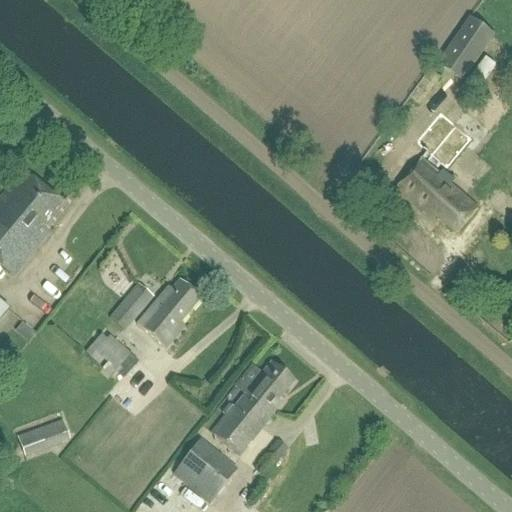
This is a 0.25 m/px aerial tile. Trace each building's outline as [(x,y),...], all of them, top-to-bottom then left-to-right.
[(493,37),(470,21),(437,67),(461,84),(493,37)] [(507,91),(511,81),(511,77),(503,72),(496,85),(507,91)] [(453,125),(440,113),(428,126),(413,114),(399,131),(426,154),(396,189),(397,190),(423,212),(427,208),(457,234),(478,210),(450,185),(456,178),(447,170),(466,148),(473,154),(480,147),(478,146),(488,135),(463,113),(453,125)] [(60,208),(25,180),(8,202),(3,198),(0,201),(0,271),(13,281),(48,237),(41,232),(60,208)] [(151,300),(136,287),(107,320),(122,333),(151,300)] [(202,304),(181,287),(174,295),(171,293),(151,316),(153,318),(139,335),(167,358),(186,335),(180,330),(202,304)] [(0,322),(8,313),(0,306),(0,322)] [(125,382),(140,365),(107,336),(92,352),(125,382)] [(295,385),(272,367),(248,398),(244,398),(212,440),(242,462),(283,408),(279,405),(295,385)] [(68,442),(60,422),(15,439),(23,459),(68,442)] [(235,473),(199,442),(170,477),(207,507),(235,473)] [(286,452),(275,443),(248,477),(259,486),(286,452)] [(162,511),(171,499),(161,492),(146,511),(162,511)]
